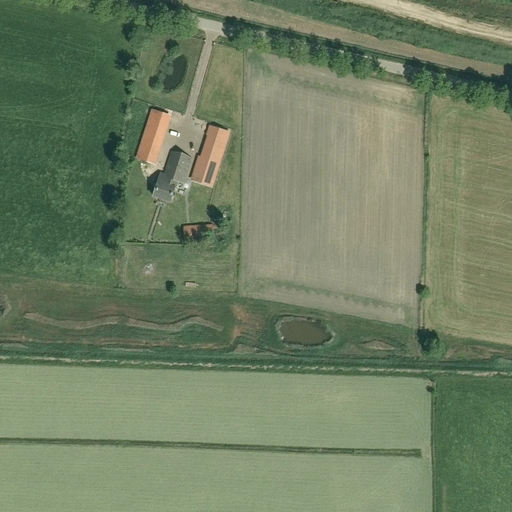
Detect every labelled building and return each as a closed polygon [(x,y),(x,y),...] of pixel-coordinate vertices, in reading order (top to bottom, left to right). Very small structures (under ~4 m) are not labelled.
[(220,147),(210,146),(209,155),(219,156),(220,147)] [(155,164),(157,156),(140,151),(138,158),(155,164)] [(177,181),(183,182),(190,160),(171,154),(165,177),(166,177),(164,185),(159,183),(155,197),(171,202),(177,181)] [(211,186),(219,163),(200,157),(193,180),(211,186)] [(213,226),(184,227),(185,244),(207,242),(207,231),(214,231),(213,226)]
